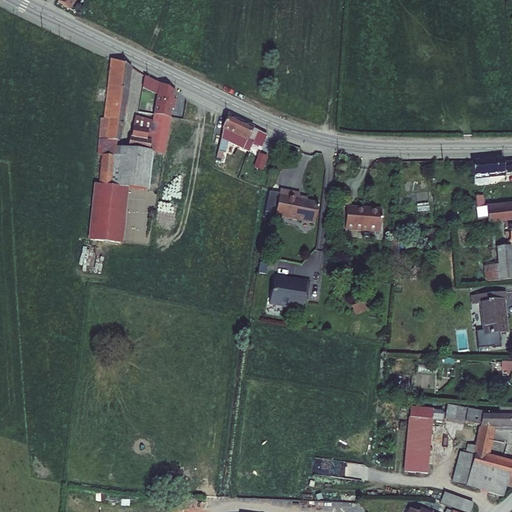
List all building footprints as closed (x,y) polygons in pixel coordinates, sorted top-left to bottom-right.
[(101,156),(99,186),(94,186),(88,242),(120,246),(126,189),(148,191),(153,155),(129,150),(122,148),(130,74),(110,64),(105,120),(100,120),(97,156),(101,156)] [(131,134),(129,150),(153,155),(163,156),(174,94),(141,79),(140,88),(157,95),(153,123),(133,121),(130,129),(131,134)] [(233,125),(223,164),(230,167),(237,141),(259,150),(261,141),(270,145),(274,134),(261,127),(236,117),(233,125)] [(262,170),(267,157),(258,154),(253,167),(262,170)] [(511,156),(482,159),(483,176),(511,173),(511,156)] [(405,191),(427,187),(425,179),(404,182),(405,191)] [(287,186),(284,214),(324,219),(327,198),(307,195),(308,189),(287,186)] [(489,220),(490,225),(511,222),(511,208),(488,211),(486,197),(476,198),(477,209),(472,209),(472,215),(477,215),(478,221),(489,220)] [(356,202),(354,225),(390,228),(391,209),(374,208),(374,203),(356,202)] [(407,214),(409,227),(431,224),(429,211),(407,214)] [(295,275),(285,273),(283,288),(281,290),(279,301),(299,304),(298,305),(309,307),(311,305),(313,294),(316,295),(318,279),(303,276),(303,279),(295,278),(295,275)] [(491,303),(493,334),(511,332),(511,292),(481,295),(481,304),(491,303)] [(355,315),(366,311),(363,302),(351,306),(355,315)] [(495,360),(495,370),(504,371),(504,374),(508,374),(509,371),(510,371),(511,361),(495,360)] [(447,404),(444,416),(463,421),(467,409),(447,404)] [(467,453),(463,466),(483,471),(488,457),(486,456),(493,428),(511,428),(511,408),(498,408),(497,416),(482,415),(479,425),(474,445),(473,452),(467,451),(467,453)] [(463,421),(479,425),(482,415),(482,413),(467,409),(463,421)] [(411,410),(410,423),(418,423),(418,410),(411,410)] [(430,476),(432,420),(432,418),(425,418),(425,412),(432,412),(432,411),(418,410),(418,423),(417,445),(410,444),(410,455),(416,455),(415,475),(430,476)] [(425,412),(425,418),(432,418),(432,420),(440,420),(441,411),(432,411),(432,412),(425,412)] [(463,452),(467,453),(467,451),(473,452),(474,445),(467,443),(463,452)] [(458,450),(450,480),(501,497),(504,485),(492,481),(494,474),(493,474),(483,471),(463,466),(467,453),(463,452),(458,450)] [(488,457),(483,471),(493,474),(497,459),(488,457)] [(497,459),(493,474),(494,474),(511,480),(511,462),(509,462),(510,460),(505,459),(505,461),(497,459)] [(510,487),(511,484),(511,480),(494,474),(492,481),(504,485),(510,487)] [(469,511),(471,511),(474,501),(442,495),(440,506),(469,511)] [(451,511),(427,502),(423,511),(424,511),(451,511)]
